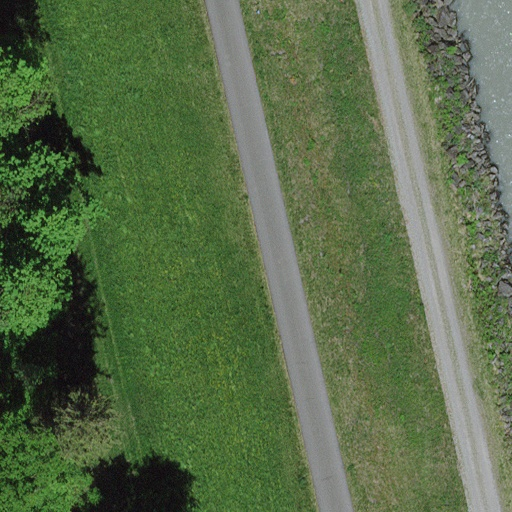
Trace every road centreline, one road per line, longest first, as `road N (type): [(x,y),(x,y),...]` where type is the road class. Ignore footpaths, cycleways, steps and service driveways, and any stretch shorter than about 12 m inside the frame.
road 1 (track): [(218,0),(334,511)]
road 2 (track): [(373,0),(489,511)]
